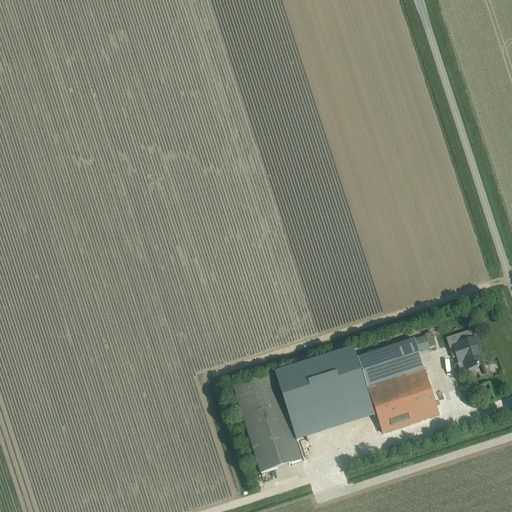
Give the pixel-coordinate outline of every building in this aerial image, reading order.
[(368,388),(424,370),(418,354),(430,350),(425,337),(414,341),(414,340),(358,358),(368,388)] [(466,370),(483,364),(478,348),(480,347),(477,338),(457,345),(459,350),(455,351),(459,363),(463,362),(466,370)] [(369,398),(354,350),(275,376),(291,424),(369,398)] [(424,370),(368,388),(383,434),(439,416),(424,370)] [(262,475),(302,462),(274,376),(234,390),(262,475)]
